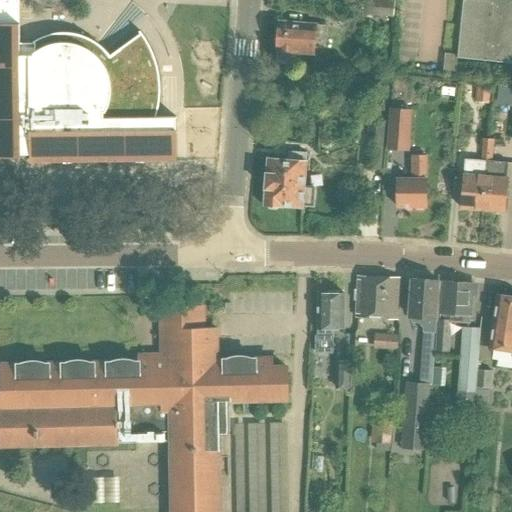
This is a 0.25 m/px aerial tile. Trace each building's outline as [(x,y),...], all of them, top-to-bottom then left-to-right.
[(32,43),(21,43),(21,0),(0,0),(0,159),(22,159),(22,154),(30,154),(30,165),(52,165),(179,163),(178,116),(157,116),(159,109),(160,106),(160,103),(160,99),(161,96),(161,93),(161,89),(161,82),(161,79),(160,76),(160,72),(159,69),(157,62),(156,59),(155,56),(154,53),(153,50),(150,44),(148,41),(145,35),(141,30),(137,32),(139,34),(110,55),(107,52),(106,50),(104,49),(101,46),(98,44),(93,40),(87,38),(83,36),(80,35),(78,35),(71,34),(65,33),(59,33),(55,34),(51,35),(45,37),(41,38),(39,39),(36,41),(32,43)] [(394,17),(394,0),(363,0),(362,15),(394,17)] [(511,0),(470,0),(468,0),(463,0),(457,58),(511,63),(511,0)] [(315,54),(317,24),(279,21),(277,51),(278,51),(277,63),(294,64),(294,52),(315,54)] [(493,97),(492,83),(481,84),(482,98),(493,97)] [(511,106),(511,85),(499,84),(496,105),(511,106)] [(408,151),(412,109),(390,107),(387,149),(408,151)] [(381,170),(384,122),(369,121),(365,169),(381,170)] [(484,138),(482,154),(487,154),(487,152),(492,152),(493,139),(484,138)] [(276,209),(280,206),(315,208),(316,187),(305,186),(307,161),(306,161),(306,153),(289,152),(288,159),(268,158),(265,205),(266,205),(269,209),(276,209)] [(482,154),(481,167),(486,167),(485,175),(483,209),(505,211),(508,177),(509,162),(491,161),(492,152),(487,152),(487,154),(482,154)] [(427,178),(427,155),(411,155),(411,178),(398,178),(398,206),(427,206),(427,178)] [(464,174),(461,207),(483,209),(485,175),(464,174)] [(398,319),(399,278),(358,276),(356,317),(398,319)] [(437,318),(439,280),(413,279),(410,316),(437,318)] [(471,315),(473,283),(443,281),(441,313),(439,313),(439,319),(438,319),(437,333),(447,333),(448,322),(470,323),(470,315),(471,315)] [(344,328),(345,293),(318,293),(318,363),(311,363),(311,386),(333,386),(333,364),(330,364),(330,328),(344,328)] [(511,296),(499,294),(493,328),(491,350),(511,352),(511,296)] [(204,327),(203,308),(184,308),(162,309),(163,369),(151,369),(140,369),(140,361),(3,364),(3,377),(0,376),(0,447),(118,445),(118,442),(171,441),(172,511),(221,511),(219,433),(228,433),(227,400),(288,398),(287,366),(272,366),(272,357),(218,359),(217,327),(204,327)] [(475,406),(478,370),(477,370),(480,328),(462,327),(457,404),(474,406),(475,406)] [(430,422),(431,408),(429,408),(430,385),(432,385),(435,332),(423,332),(420,382),(405,381),(403,425),(405,425),(404,440),(426,441),(426,426),(427,426),(428,422),(430,422)] [(398,350),(399,335),(374,334),(373,348),(398,350)] [(337,361),(336,389),(352,389),(353,360),(337,360),(337,361)] [(475,406),(474,406),(474,410),(487,411),(489,388),(492,388),(493,371),(478,370),(475,406)] [(390,444),(393,418),(373,416),(370,442),(390,444)] [(119,471),(111,472),(112,494),(121,493),(119,471)]
